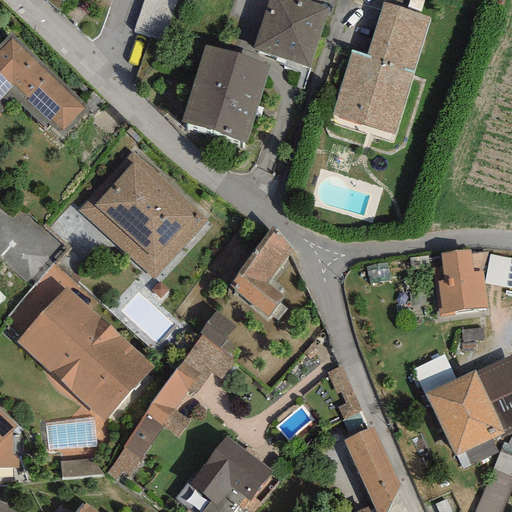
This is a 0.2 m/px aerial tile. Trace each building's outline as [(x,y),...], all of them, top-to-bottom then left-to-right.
[(329,8),(304,0),(267,0),(251,49),(309,68),(329,8)] [(430,17),(381,3),(366,55),(351,51),(332,116),(395,135),(430,17)] [(11,33),(0,44),(0,110),(12,98),(43,128),(47,124),(61,139),(90,109),(11,33)] [(269,65),(204,45),(180,123),(245,143),(269,65)] [(153,279),(207,222),(132,152),(77,212),(153,279)] [(293,250),(273,226),(228,285),(266,318),(269,314),(278,303),(283,297),(266,284),(289,255),(293,250)] [(434,281),(438,317),(454,316),(453,312),(487,308),(484,283),(484,281),(482,271),(473,272),(470,249),(440,253),(443,280),(434,281)] [(511,258),(489,255),(484,281),(484,283),(511,288),(511,258)] [(104,422),(154,368),(66,288),(17,342),(104,422)] [(286,309),(278,303),(269,314),(277,321),(286,309)] [(232,361),(240,352),(225,340),(235,326),(215,310),(197,333),(201,336),(232,361)] [(220,381),(234,362),(232,361),(201,336),(182,362),(206,379),(210,373),(220,381)] [(511,356),(511,354),(475,371),(423,394),(452,457),(456,455),(462,469),(498,453),(492,440),(499,437),(500,439),(511,434),(511,356)] [(123,448),(106,474),(115,481),(122,472),(129,477),(140,462),(139,460),(162,427),(178,438),(189,421),(174,410),(187,390),(195,395),(206,379),(182,362),(150,404),(145,413),(122,447),(123,448)] [(361,411),(341,367),(326,373),(336,393),(339,392),(344,403),(337,407),(343,419),(361,411)] [(11,432),(16,426),(0,411),(0,468),(18,468),(17,456),(12,456),(11,432)] [(386,511),(399,485),(373,427),(343,441),(371,505),(374,511),(386,511)] [(269,475),(272,472),(225,436),(187,485),(207,501),(198,511),(234,511),(237,508),(242,511),(244,510),(246,511),(254,511),(278,482),(269,475)] [(507,445),(502,443),(473,511),(503,511),(511,490),(511,438),(510,438),(507,445)] [(61,479),(102,476),(101,459),(60,463),(61,479)]
